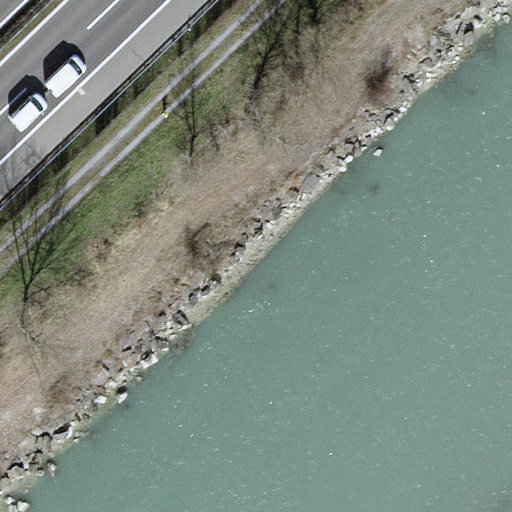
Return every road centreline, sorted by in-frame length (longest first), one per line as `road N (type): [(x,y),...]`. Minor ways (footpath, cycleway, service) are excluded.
road 1 (track): [(0,261),(271,0)]
road 2 (motorway): [(0,114),(119,0)]
